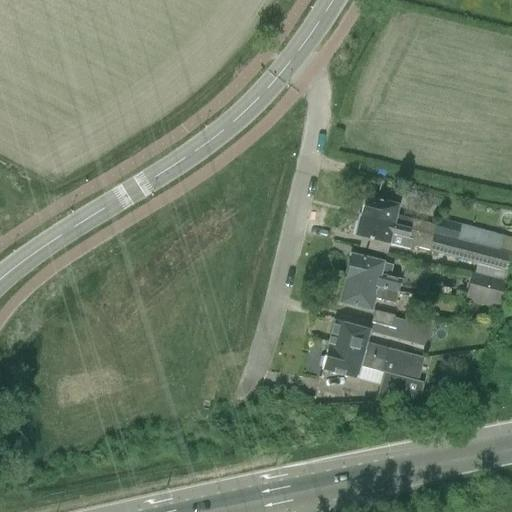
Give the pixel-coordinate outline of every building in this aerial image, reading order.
[(360,211),(358,217),(413,231),(455,242),(460,227),(435,221),(434,227),(393,216),(396,206),(382,203),(363,198),(362,200),(360,202),(358,208),(360,211)] [(413,231),(358,217),(357,221),(355,221),(351,236),(387,245),(387,243),(389,244),(392,236),(409,240),(408,246),(505,271),(509,256),(455,242),(413,231)] [(460,227),(455,242),(509,256),(509,255),(511,246),(511,240),(500,237),(460,227)] [(349,255),(343,279),(345,279),(344,280),(397,293),(400,281),(388,278),(391,266),(381,263),(368,260),(349,255)] [(344,280),(339,303),(358,307),(369,310),(372,299),(394,305),(397,293),(344,280)] [(461,301),(495,309),(501,289),(466,281),(461,301)] [(334,322),(327,346),(383,361),(400,366),(403,355),(404,353),(366,343),(369,331),(353,327),(334,322)] [(383,361),(327,346),(321,370),(356,379),(359,366),(415,381),(421,359),(403,355),(400,366),(383,361)] [(381,375),(375,397),(419,395),(422,385),(381,375)]
